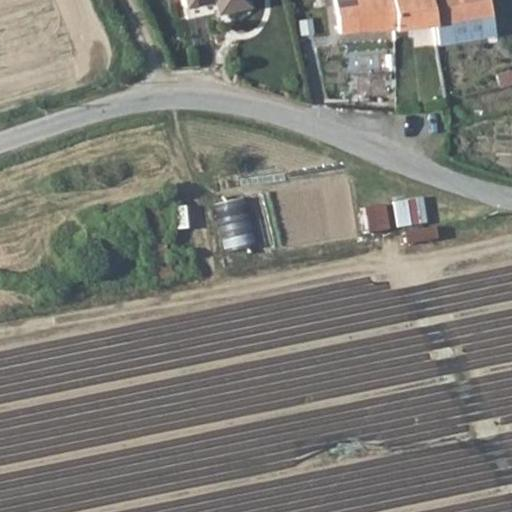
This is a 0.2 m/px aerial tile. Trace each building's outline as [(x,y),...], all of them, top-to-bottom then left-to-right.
[(185,0),(188,11),(217,5),(228,2),(231,14),(252,10),(249,0),(185,0)] [(431,26),(425,0),(331,0),(336,34),(354,30),(431,26)] [(425,0),(431,26),(491,14),(486,0),(425,0)] [(228,2),(217,5),(220,17),(231,14),(228,2)] [(431,26),(436,46),(494,35),(491,14),(431,26)] [(496,76),(499,90),(511,86),(511,77),(510,72),(496,76)] [(228,250),(259,246),(252,197),(221,201),(228,250)] [(388,204),(368,207),(372,231),(392,228),(388,204)]
